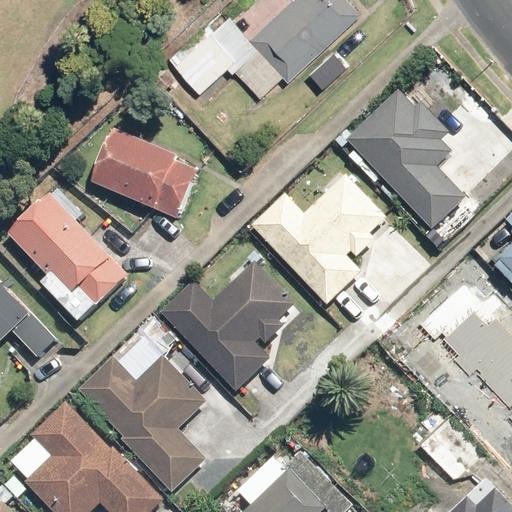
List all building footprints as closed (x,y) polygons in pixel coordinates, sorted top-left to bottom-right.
[(300,78),(365,14),(351,0),(298,0),(262,36),(240,14),(222,31),(222,30),(177,69),(200,96),(234,68),(265,101),(295,73),(300,78)] [(471,197),(442,166),(460,148),(404,93),(377,120),(355,140),(438,228),(471,197)] [(205,162),(124,134),(106,186),(187,213),(205,162)] [(296,194),(259,229),(331,304),(368,269),(356,256),(394,221),(358,181),(319,217),(296,194)] [(65,193),(14,232),(83,319),(133,279),(65,193)] [(277,363),(260,345),(299,312),(259,267),(220,300),(201,279),(167,310),(244,394),(277,363)] [(0,352),(38,316),(0,277),(0,352)] [(511,409),(511,376),(490,353),(452,388),(490,430),(511,409)] [(124,356),(87,388),(180,491),(216,459),(187,427),(215,400),(172,355),(145,380),(124,356)] [(160,511),(167,506),(72,401),(39,431),(59,452),(31,478),(62,511),(101,511),(108,507),(112,511),(160,511)] [(425,450),(452,481),(484,452),(457,421),(425,450)] [(325,511),(330,508),(333,511),(354,511),(363,504),(314,454),(295,473),(250,511),(325,511)] [(511,511),(511,501),(494,483),(462,511),(511,511)]
